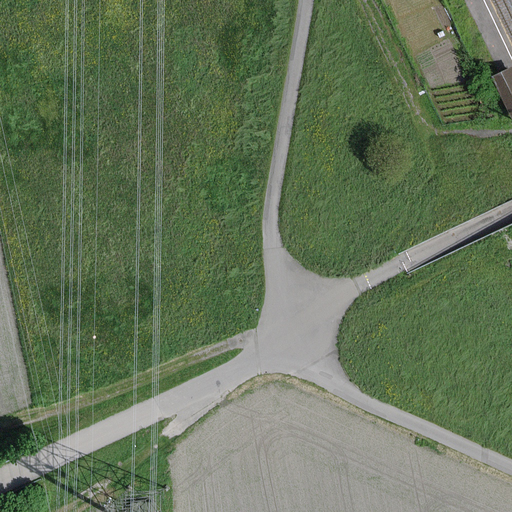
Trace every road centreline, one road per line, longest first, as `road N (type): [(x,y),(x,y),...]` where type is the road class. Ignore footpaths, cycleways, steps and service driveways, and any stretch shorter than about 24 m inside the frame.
road 1 (unclassified): [(0,480),(201,388),(303,320)]
road 2 (unclassified): [(303,320),(281,274),(271,222),(306,0)]
road 3 (track): [(271,346),(243,339),(0,427)]
road 4 (unclassified): [(511,469),(339,385),(303,320)]
road 5 (track): [(201,388),(198,407),(59,511)]
